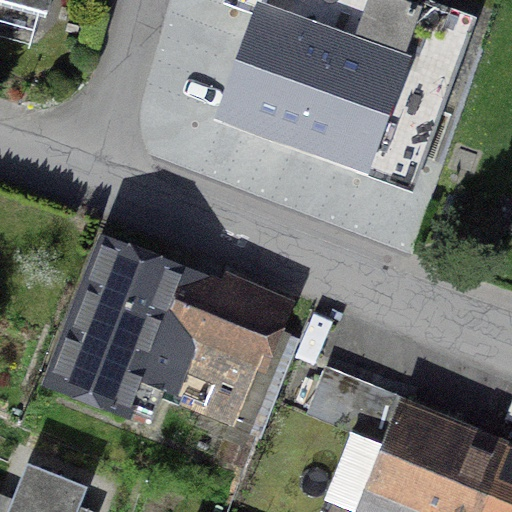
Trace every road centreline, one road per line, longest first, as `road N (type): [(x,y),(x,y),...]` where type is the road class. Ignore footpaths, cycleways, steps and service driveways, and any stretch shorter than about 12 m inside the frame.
road 1 (residential): [(85,184),(511,348)]
road 2 (residential): [(147,0),(85,184)]
